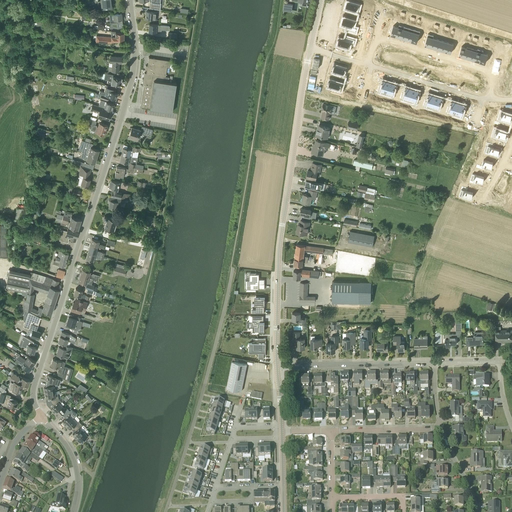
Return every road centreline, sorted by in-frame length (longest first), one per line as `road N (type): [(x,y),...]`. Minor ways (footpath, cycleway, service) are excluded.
road 1 (tertiary): [(276,365),(279,237),(310,48)]
road 2 (residential): [(40,416),(32,391),(123,113)]
road 3 (residential): [(310,48),(487,97)]
road 4 (residential): [(276,365),(434,362)]
road 5 (residential): [(166,511),(202,390)]
road 6 (residential): [(495,73),(375,37)]
